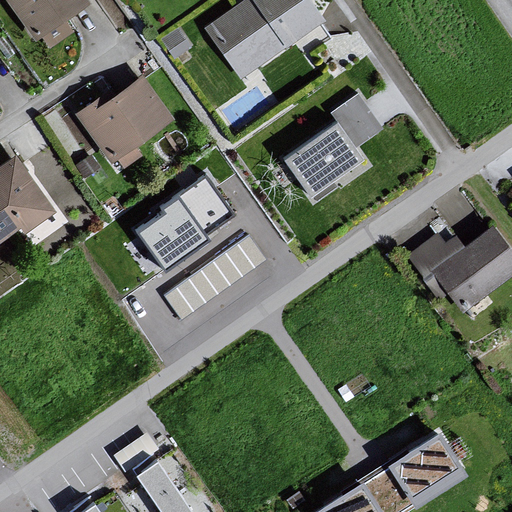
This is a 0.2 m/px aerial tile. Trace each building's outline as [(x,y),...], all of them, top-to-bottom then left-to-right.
[(86,0),(7,0),(6,2),(37,44),(90,5),(86,0)] [(308,0),(247,0),(205,30),(240,81),(325,22),(308,0)] [(177,124),(143,76),(103,105),(98,98),(76,114),(111,162),(125,171),(142,159),(138,152),(177,124)] [(381,128),(358,94),(331,112),(337,121),(355,146),(381,128)] [(337,121),(284,160),(311,197),(364,159),(355,146),(337,121)] [(0,244),(22,229),(28,233),(56,213),(14,156),(0,166),(0,244)] [(234,213),(206,173),(156,207),(160,212),(134,230),(165,275),(217,239),(210,229),(234,213)] [(250,227),(163,287),(182,314),(268,253),(250,227)] [(511,251),(493,227),(466,247),(457,235),(448,242),(439,230),(404,256),(440,304),(450,297),(464,315),(511,279),(511,251)] [(441,429),(374,471),(400,511),(413,503),(417,510),(471,476),(441,429)] [(194,511),(154,454),(132,469),(162,511),(194,511)] [(398,511),(400,511),(374,471),(308,511),(307,511),(398,511)] [(100,511),(90,496),(68,511),(100,511)]
